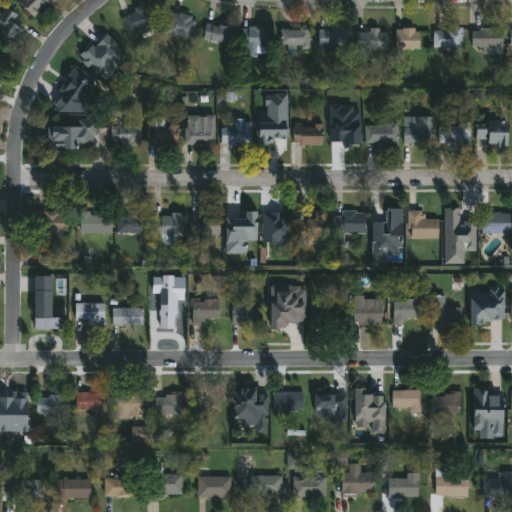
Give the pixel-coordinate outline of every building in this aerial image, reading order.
[(46,0),(47,1),(31,17),(16,1),(17,0),(46,0)] [(8,47),(0,40),(0,9),(23,27),(8,47)] [(125,31),(124,10),(153,9),(154,29),(125,31)] [(193,17),(188,37),(165,31),(170,11),(193,17)] [(201,40),(203,23),(227,26),(225,43),(201,40)] [(245,27),(264,27),(264,54),(245,54),(245,27)] [(393,49),(393,28),(419,28),(419,49),(393,49)] [(280,49),(280,29),(307,29),(307,49),(280,49)] [(316,50),(316,29),(346,29),(346,50),(316,50)] [(459,47),(431,47),(431,29),(459,29),(459,47)] [(470,29),(500,29),(500,54),(482,54),(482,48),(470,48),(470,29)] [(354,31),(386,31),(386,48),(354,48),(354,31)] [(117,51),(96,71),(84,58),(106,39),(117,51)] [(61,94),(80,72),(101,90),(83,112),(61,94)] [(255,141),(255,111),(265,111),(265,93),(285,93),(286,141),(255,141)] [(346,125),(346,115),(357,115),(357,142),(328,142),(328,125),(346,125)] [(212,116),(212,144),(183,144),(183,116),(212,116)] [(401,116),(429,116),(429,144),(401,144),(401,116)] [(162,118),(162,126),(176,126),(176,145),(145,145),(145,118),(162,118)] [(231,128),(231,119),(248,119),(248,144),(219,144),(219,128),(231,128)] [(457,125),(457,120),(467,120),(467,143),(437,143),(437,125),(457,125)] [(486,146),(486,140),(475,140),(475,121),(506,121),(506,146),(486,146)] [(93,123),(93,149),(46,149),(46,122),(93,123)] [(292,143),(292,123),(319,123),(319,143),(292,143)] [(363,124),(395,124),(395,144),(363,144),(363,124)] [(138,145),(109,145),(109,126),(138,126),(138,145)] [(226,211),(245,211),(245,203),(256,203),(256,235),(244,235),(244,253),(226,253),(226,211)] [(369,222),(385,222),(385,207),(400,207),(400,247),(397,247),(397,252),(384,252),(384,257),(369,257),(369,222)] [(459,207),(459,221),(476,221),(476,251),(464,251),(464,264),(443,264),(443,207),(459,207)] [(115,233),(115,210),(145,210),(145,233),(115,233)] [(67,212),(67,234),(38,234),(38,212),(67,212)] [(78,212),(108,212),(108,233),(78,233),(78,212)] [(261,212),(285,212),(285,235),(261,235),(261,212)] [(364,212),(364,234),(335,234),(335,212),(364,212)] [(436,238),(406,238),(406,212),(419,212),(419,220),(436,220),(436,238)] [(510,233),(480,233),(480,213),(510,213),(510,233)] [(181,214),(181,237),(156,237),(156,214),(181,214)] [(217,235),(189,235),(189,214),(217,214),(217,235)] [(326,236),(297,236),(297,215),(326,215),(326,236)] [(30,326),(30,267),(49,267),(49,308),(64,308),(64,326),(30,326)] [(151,274),(151,294),(157,294),(157,325),(173,325),(173,300),(182,300),(182,274),(151,274)] [(304,283),(304,320),(267,319),(267,283),(304,283)] [(469,322),(469,290),(502,290),(502,322),(469,322)] [(442,296),(442,307),(459,307),(459,325),(428,325),(428,296),(442,296)] [(351,297),(379,297),(379,324),(351,324),(351,297)] [(215,299),(215,319),(201,319),(201,325),(189,325),(189,299),(215,299)] [(391,301),(417,301),(417,321),(391,321),(391,301)] [(102,303),(102,323),(73,323),(73,303),(102,303)] [(310,324),(310,303),(341,303),(341,324),(310,324)] [(230,325),(230,307),(260,307),(260,325),(230,325)] [(140,325),(110,325),(110,308),(140,308),(140,325)] [(364,389),(364,395),(383,395),(382,431),(353,430),(354,389),(364,389)] [(486,389),(486,395),(501,395),(501,433),(472,433),(472,389),(486,389)] [(232,422),(232,390),(266,390),(266,434),(253,434),(253,422),(232,422)] [(390,390),(417,390),(417,411),(390,411),(390,390)] [(0,410),(0,392),(23,392),(23,410),(0,410)] [(310,392),(338,392),(338,411),(310,411),(310,392)] [(102,410),(73,410),(73,393),(102,393),(102,410)] [(113,418),(113,393),(141,393),(141,418),(113,418)] [(222,415),(222,393),(194,393),(194,411),(211,411),(211,415),(222,415)] [(272,410),(272,393),(300,393),(300,410),(272,410)] [(458,393),(458,414),(430,414),(429,393),(458,393)] [(179,394),(179,414),(152,414),(152,394),(179,394)] [(61,415),(34,415),(34,395),(61,395),(61,415)] [(340,473),(346,473),(346,464),(358,464),(358,473),(370,473),(370,494),(340,494),(340,473)] [(481,478),(499,478),(499,472),(511,472),(511,498),(481,498),(481,478)] [(14,480),(39,480),(39,498),(5,498),(5,474),(14,474),(14,480)] [(179,474),(179,496),(143,496),(143,474),(179,474)] [(386,498),(386,479),(404,479),(404,474),(417,474),(417,498),(386,498)] [(280,476),(280,496),(247,496),(247,476),(280,476)] [(464,496),(433,496),(433,477),(464,477),(464,496)] [(102,497),(102,478),(134,478),(134,497),(102,497)] [(228,498),(195,498),(195,478),(228,478),(228,498)] [(291,478),(323,478),(323,498),(291,498),(291,478)] [(52,480),(88,480),(88,500),(52,500),(52,480)]
